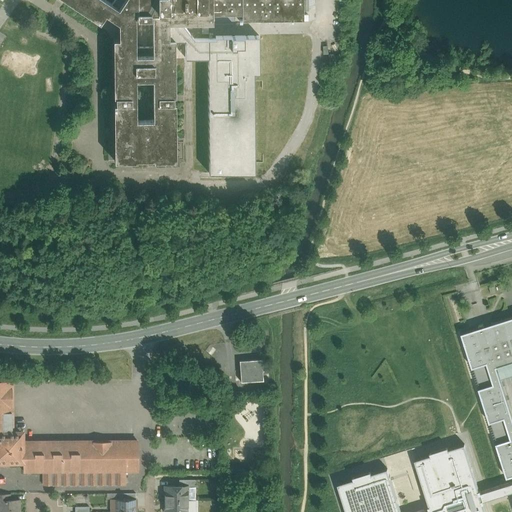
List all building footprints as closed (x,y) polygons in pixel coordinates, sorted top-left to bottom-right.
[(153,160),(176,160),(175,103),(173,103),(173,95),(175,95),(174,40),(174,38),(169,38),(169,22),(182,22),(212,22),(212,16),(242,16),(242,21),(303,21),(303,0),(65,0),(100,22),(105,14),(119,23),(119,39),(113,39),(114,96),(116,96),(116,103),(114,103),(114,160),(136,160),(136,155),(153,155),(153,160)] [(208,57),(209,173),(255,173),(254,73),(259,73),(259,35),(215,36),(215,38),(194,38),(182,22),(169,22),(169,38),(174,38),(174,40),(185,40),(185,58),(208,57)] [(511,414),(497,367),(498,366),(511,361),(511,316),(484,326),(483,323),(479,325),(479,327),(461,333),(472,367),(474,367),(480,387),(479,388),(489,422),(491,422),(498,442),(496,443),(507,477),(511,475),(511,414)] [(262,359),(239,361),(241,382),(263,380),(262,359)] [(511,381),(511,361),(498,366),(504,384),(511,381)] [(0,380),(0,429),(12,430),(12,412),(12,409),(12,383),(12,381),(10,381),(0,380)] [(0,429),(0,462),(8,463),(23,463),(24,463),(24,441),(24,430),(12,430),(0,429)] [(137,441),(24,441),(24,463),(23,463),(24,471),(43,471),(43,485),(125,484),(125,471),(138,470),(138,467),(137,467),(137,456),(138,456),(138,455),(137,454),(137,444),(138,443),(137,441)] [(431,454),(415,459),(429,506),(428,506),(429,508),(431,508),(432,511),(486,511),(483,503),(484,503),(484,500),(482,501),(479,493),(481,492),(480,490),(479,490),(465,444),(449,449),(431,454)] [(430,452),(431,454),(449,449),(448,446),(430,452)] [(354,479),(338,484),(346,511),(401,511),(388,468),(372,473),(354,479)] [(354,479),(372,473),(371,471),(353,476),(354,479)] [(511,482),(481,492),(479,493),(482,501),(484,500),(511,491),(511,482)] [(179,486),(165,486),(165,500),(187,499),(195,499),(195,486),(187,486),(179,486)] [(7,500),(0,499),(0,511),(19,511),(20,500),(7,500)] [(122,499),(115,499),(115,509),(111,509),(111,511),(135,511),(136,499),(122,499)] [(187,499),(165,500),(164,511),(195,511),(195,499),(187,499)]
